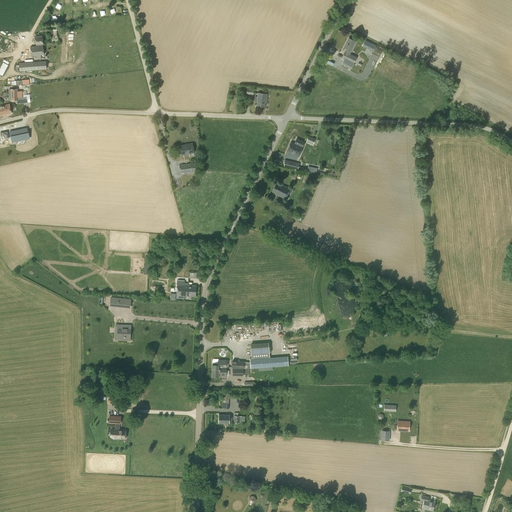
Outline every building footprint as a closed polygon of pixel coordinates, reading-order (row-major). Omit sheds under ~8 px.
[(353,63),(356,57),(349,53),(355,41),(349,38),(344,47),(347,48),(342,57),(353,63)] [(365,40),(362,46),(373,51),(376,45),(365,40)] [(31,56),(44,55),(43,45),(30,47),(31,56)] [(20,71),(47,69),(46,61),(19,63),(20,71)] [(17,97),(17,92),(11,92),(11,100),(17,100),(17,103),(27,102),(26,96),(17,97)] [(266,102),(267,94),(258,93),(257,99),(257,106),(265,107),(265,102),(266,102)] [(0,116),(12,113),(9,103),(0,105),(0,116)] [(4,126),(0,127),(0,130),(1,137),(5,137),(5,138),(12,137),(11,129),(5,130),(4,126)] [(31,139),(30,134),(29,134),(28,128),(12,132),(13,137),(15,142),(31,139)] [(298,156),(304,143),(304,142),(297,138),(294,143),(291,142),(287,151),(298,156)] [(181,154),(193,152),(192,144),(180,146),(181,154)] [(298,169),(299,163),(285,160),(284,166),(298,169)] [(180,172),(191,171),(196,170),(195,162),(190,163),(179,165),(180,172)] [(282,185),(276,183),(272,191),(278,194),(278,195),(285,198),(290,188),(283,185),(282,185)] [(297,219),(299,215),(290,211),(288,215),(297,219)] [(195,295),(196,285),(184,285),(185,282),(177,281),(176,297),(184,298),(184,295),(195,295)] [(131,299),(111,297),(110,306),(130,308),(131,299)] [(128,325),(118,324),(117,337),(125,337),(125,341),(130,341),(131,328),(128,328),(128,325)] [(251,354),(269,353),(268,342),(251,343),(251,354)] [(250,369),(270,367),(270,357),(249,358),(250,362),(250,369)] [(244,368),(250,369),(250,362),(244,362),(244,361),(232,361),(231,367),(241,368),(242,368),(243,368),(244,368)] [(226,367),(212,366),(212,376),(219,376),(226,376),(226,367)] [(243,376),(243,368),(242,368),(232,368),(232,376),(243,376)] [(232,421),(232,416),(229,416),(229,414),(219,414),(219,423),(229,423),(229,421),(232,421)] [(121,416),(109,416),(109,422),(115,423),(115,429),(112,429),(112,436),(118,437),(118,438),(125,438),(126,430),(119,429),(120,423),(121,416)] [(409,431),(410,421),(397,421),(397,430),(409,431)] [(379,431),(379,440),(390,440),(390,431),(379,431)] [(433,511),(435,501),(429,499),(429,497),(422,495),(421,499),(424,499),(422,508),(433,511)]
